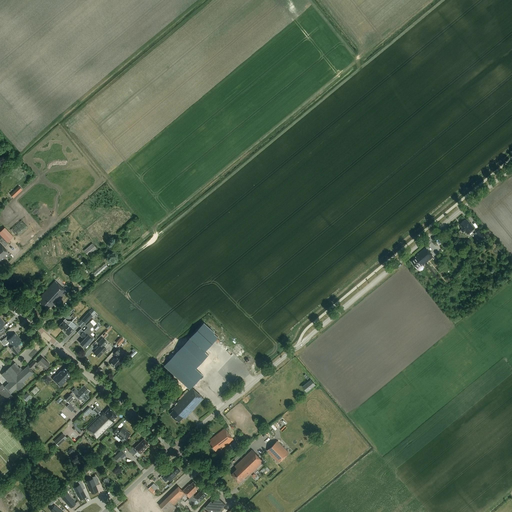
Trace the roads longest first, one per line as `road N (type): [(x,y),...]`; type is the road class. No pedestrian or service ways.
road 1 (tertiary): [(173,450),(511,167)]
road 2 (tertiary): [(173,450),(0,294)]
